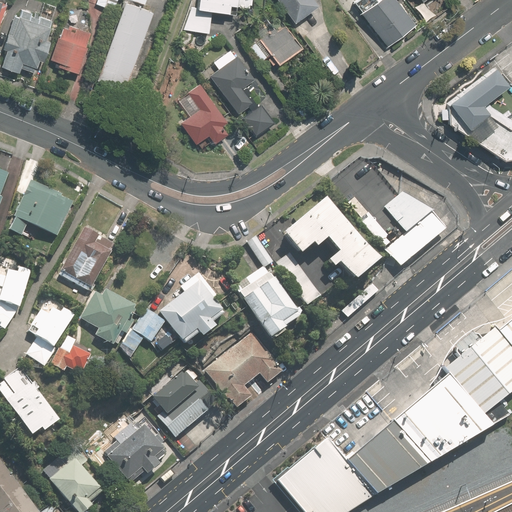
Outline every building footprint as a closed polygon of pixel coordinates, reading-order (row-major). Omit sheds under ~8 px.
[(111,12),(115,0),(95,0),(93,5),(111,12)] [(125,5),(98,81),(127,91),(154,13),(138,7),(139,3),(145,5),(146,0),(124,0),(123,4),(125,5)] [(194,0),(194,5),(191,4),(182,31),(206,34),(209,16),(224,18),(225,10),(231,11),(231,8),(234,9),(234,10),(240,11),(240,10),(244,10),(245,7),(247,8),(248,0),(194,0)] [(278,0),(297,23),(319,6),(314,0),(278,0)] [(370,0),(358,9),(384,44),(414,22),(397,0),(370,0)] [(14,16),(2,49),(7,51),(1,67),(17,73),(20,67),(34,72),(39,61),(42,62),(50,42),(45,40),(50,27),(48,27),(50,20),(39,16),(38,19),(29,16),(31,13),(21,9),(18,18),(14,16)] [(59,38),(51,60),(60,64),(59,67),(79,74),(88,48),(85,47),(90,33),(70,26),(69,29),(64,28),(61,38),(59,38)] [(281,67),(304,49),(287,26),(279,32),(275,28),(274,29),(262,38),(249,48),(261,63),(272,54),(281,67)] [(210,76),(239,114),(249,107),(252,111),(242,118),(256,136),(272,124),(250,95),(252,94),(250,91),(254,88),(250,83),(254,80),(232,49),(221,57),(226,64),(210,76)] [(511,118),(510,119),(483,101),(504,85),(489,65),(440,102),(441,122),(497,160),(511,157),(511,118)] [(224,126),(228,123),(200,84),(188,92),(190,95),(180,102),(190,117),(181,123),(197,144),(209,136),(214,143),(228,133),(224,126)] [(363,158),(362,157),(360,157),(338,173),(329,181),(375,241),(394,270),(442,231),(430,217),(427,214),(429,213),(398,195),(395,197),(363,158)] [(27,225),(57,238),(72,204),(60,199),(61,196),(34,183),(42,167),(28,161),(20,179),(29,183),(13,218),(16,220),(10,232),(22,237),(27,225)] [(0,200),(9,175),(0,171),(0,200)] [(340,264),(358,282),(381,262),(327,199),(283,236),(300,255),(313,245),(316,249),(326,240),(338,254),(328,263),(334,269),(340,264)] [(82,230),(56,278),(86,295),(109,254),(107,253),(111,247),(82,230)] [(265,269),(273,263),(255,237),(247,243),(263,267),(264,266),(265,269)] [(289,252),(276,262),(309,305),(322,295),(289,252)] [(268,273),(265,269),(264,266),(263,267),(235,286),(240,293),(243,291),(274,336),(289,326),(288,325),(301,315),(298,311),(299,310),(276,276),(274,278),(270,272),(268,273)] [(20,307),(31,271),(19,267),(17,272),(9,269),(6,276),(0,274),(0,325),(5,329),(19,306),(20,307)] [(161,310),(187,343),(201,332),(204,336),(218,325),(214,320),(225,311),(223,309),(224,308),(216,298),(218,296),(199,271),(180,286),(185,292),(161,310)] [(350,315),(375,291),(369,285),(344,308),(350,315)] [(89,299),(74,325),(92,336),(89,342),(107,351),(115,338),(120,341),(127,328),(124,326),(129,317),(127,316),(129,312),(99,295),(95,302),(89,299)] [(131,329),(122,344),(134,352),(145,336),(153,341),(166,321),(148,308),(133,330),(131,329)] [(36,338),(24,355),(42,368),(54,349),(52,348),(72,317),(62,310),(59,315),(51,310),(47,316),(39,310),(29,326),(31,327),(27,332),(36,338)] [(443,369),(448,374),(482,415),(511,390),(511,349),(494,327),(443,369)] [(268,382),(282,371),(275,361),(251,332),(205,369),(228,399),(230,398),(237,407),(252,395),(245,386),(260,373),(268,382)] [(60,348),(52,364),(66,371),(74,355),(60,348)] [(45,431),(61,419),(34,382),(32,384),(20,367),(3,379),(13,394),(5,400),(34,434),(43,428),(45,431)] [(448,374),(344,461),(369,496),(490,425),(482,415),(448,374)] [(157,415),(176,438),(220,402),(197,375),(184,385),(188,390),(157,415)] [(147,400),(155,409),(170,397),(163,388),(147,400)] [(105,451),(131,483),(146,470),(149,474),(161,463),(158,460),(166,453),(163,449),(165,448),(145,424),(142,427),(138,422),(117,440),(118,441),(105,451)] [(274,477),(303,511),(339,511),(369,496),(344,461),(324,435),(274,477)] [(101,487),(102,487),(83,465),(88,460),(76,446),(64,456),(62,454),(44,470),(79,511),(86,511),(94,505),(91,501),(104,491),(101,487)] [(36,511),(0,464),(0,511),(36,511)]
